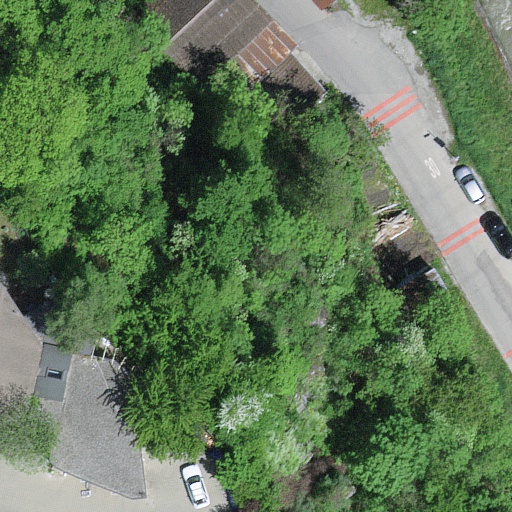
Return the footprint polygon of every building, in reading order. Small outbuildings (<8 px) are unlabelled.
[(247,0),(143,0),(136,7),(211,84),(238,58),(272,25),(247,0)] [(310,0),(324,15),(341,0),(310,0)] [(298,50),(272,25),(238,58),(263,83),(293,55),(298,50)] [(293,55),(263,83),(297,121),(328,94),(293,55)] [(0,435),(28,432),(45,347),(0,279),(0,435)]
